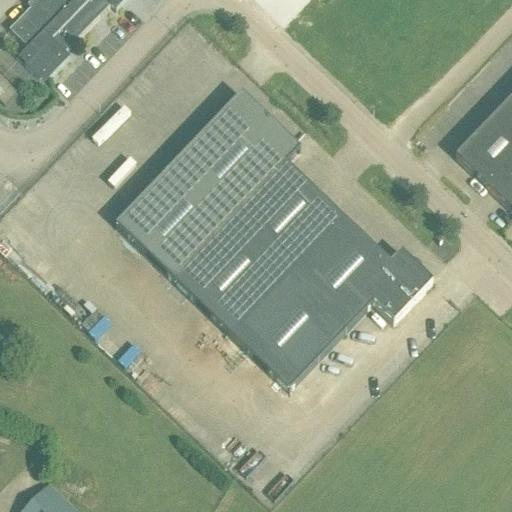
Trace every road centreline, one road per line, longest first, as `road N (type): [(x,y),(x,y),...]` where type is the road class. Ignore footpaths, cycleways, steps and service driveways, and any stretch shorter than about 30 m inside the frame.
road 1 (unclassified): [(511,274),(222,0)]
road 2 (unclassified): [(0,142),(16,149),(52,145),(189,0)]
